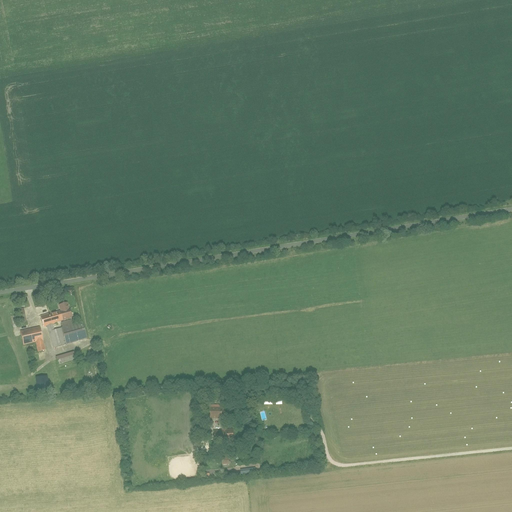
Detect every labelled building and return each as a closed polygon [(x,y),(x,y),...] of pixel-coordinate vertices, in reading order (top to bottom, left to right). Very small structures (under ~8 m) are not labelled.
[(77,287),(78,295),(92,293),(91,285),(77,287)] [(82,323),(55,330),(53,325),(73,320),(70,309),(67,310),(65,304),(58,306),(60,312),(40,317),(43,328),(46,327),(52,349),(86,340),(82,323)] [(19,333),(22,346),(34,343),(36,352),(45,350),(39,328),(19,333)] [(59,356),(61,363),(75,359),(73,352),(59,356)] [(47,378),(34,378),(35,392),(48,391),(47,378)] [(209,409),(209,419),(220,418),(226,418),(225,409),(209,409)] [(214,431),(214,444),(233,443),(233,431),(226,431),(220,431),(214,431)] [(221,456),(222,467),(231,466),(230,455),(221,456)]
